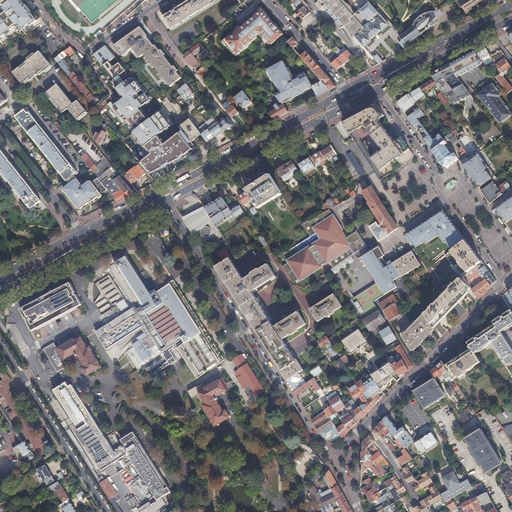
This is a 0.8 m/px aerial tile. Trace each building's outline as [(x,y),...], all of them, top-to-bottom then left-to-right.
[(36,20),(20,0),(0,0),(0,43),(20,27),(23,31),(36,20)] [(138,0),(128,9),(131,12),(138,6),(142,10),(147,5),(142,0),(138,0)] [(190,0),(164,17),(172,30),(218,0),(190,0)] [(291,0),(300,10),(296,14),(298,16),(300,15),(303,19),(312,11),(302,0),(291,0)] [(399,42),(405,49),(410,47),(407,44),(421,34),(430,28),(429,27),(430,26),(431,27),(436,23),(434,20),(437,18),(436,11),(432,10),(428,11),(425,12),(421,14),(418,16),(416,19),(414,22),(413,25),(414,26),(403,34),(401,32),(400,33),(380,10),(378,12),(377,11),(369,2),(362,8),(364,11),(357,14),(353,10),(352,9),(352,8),(352,7),(351,7),(351,6),(350,5),(350,4),(349,4),(348,3),(347,2),(346,2),(346,1),(345,1),(344,1),(343,0),(316,0),(318,2),(316,4),(320,9),(323,7),(337,22),(340,29),(345,25),(345,27),(346,28),(347,29),(349,29),(350,30),(349,31),(352,33),(352,32),(355,36),(364,47),(372,41),(370,39),(381,29),(383,31),(389,25),(401,37),(400,38),(400,40),(401,41),(399,42)] [(483,0),(457,0),(459,2),(458,3),(466,13),(472,9),(471,8),(483,0)] [(263,12),(264,11),(262,9),(258,13),(249,21),(246,24),(240,29),(239,27),(223,41),(233,54),(236,52),(238,54),(245,49),(244,48),(247,46),(252,42),(251,40),(254,37),(258,33),(265,40),(278,29),(275,26),(276,26),(274,24),(273,24),(272,23),(263,12)] [(267,14),(264,11),(263,12),(272,23),(273,24),(274,24),(266,15),(267,14)] [(144,55),(169,87),(181,79),(176,73),(177,72),(173,67),(172,68),(163,57),(164,55),(161,50),(159,51),(154,46),(153,46),(146,37),(147,36),(140,27),(115,45),(123,56),(132,49),(140,58),(144,55)] [(278,29),(265,40),(268,44),(270,43),(271,45),(283,34),(278,29)] [(320,34),(315,29),(313,31),(311,35),(315,38),(320,34)] [(100,30),(94,36),(96,39),(103,33),(100,30)] [(297,42),(293,37),(288,42),(294,48),(295,49),(295,48),(295,47),(297,46),(295,43),(297,42)] [(353,57),(345,47),(341,51),(337,46),(336,47),(333,44),(331,46),(339,56),(345,63),(353,57)] [(491,57),(491,56),(485,45),(480,47),(475,50),(482,62),(483,61),(484,62),(491,57)] [(55,59),(94,107),(101,102),(96,96),(94,98),(70,68),(70,69),(62,59),(66,56),(68,57),(75,52),(71,46),(66,50),(55,59)] [(94,55),(117,85),(123,80),(129,88),(152,117),(159,111),(164,107),(161,103),(167,98),(164,95),(159,99),(152,89),(153,88),(135,64),(125,72),(105,46),(99,51),(94,55)] [(185,55),(184,57),(192,67),(198,62),(194,57),(197,54),(197,52),(194,48),(189,51),(185,55)] [(449,64),(456,76),(481,63),(482,62),(475,50),(464,56),(449,64)] [(13,73),(23,85),(35,75),(36,76),(42,71),(44,73),(52,66),(40,51),(26,63),(27,64),(21,69),(20,68),(13,73)] [(508,92),(508,93),(511,89),(511,87),(503,76),(504,76),(505,73),(504,72),(511,66),(506,57),(501,51),(491,56),(491,57),(500,71),(501,73),(496,77),(497,78),(508,92)] [(324,83),(330,80),(323,71),(306,52),(301,57),(322,81),(324,83)] [(372,56),(379,64),(383,61),(377,55),(376,56),(375,55),(374,54),(372,56)] [(345,63),(339,56),(335,60),(330,55),(327,58),(337,70),(345,63)] [(284,62),(269,71),(277,86),(279,86),(281,90),(280,91),(276,94),(283,103),(313,87),(318,96),(323,93),(330,90),(324,83),(322,81),(313,86),(305,73),(293,80),(290,76),(291,75),(284,62)] [(452,104),(470,94),(461,82),(453,87),(449,80),(456,76),(449,64),(440,69),(430,74),(433,78),(437,85),(449,100),(452,104)] [(196,72),(202,80),(208,75),(205,71),(203,72),(200,69),(196,72)] [(324,83),(330,90),(334,88),(336,86),(330,80),(324,83)] [(501,92),(494,84),(492,83),(479,92),(479,94),(500,121),(501,122),(502,122),(511,113),(511,112),(499,95),(501,94),(501,93),(501,92)] [(178,91),(181,96),(182,97),(191,90),(186,84),(178,91)] [(69,109),(77,119),(85,113),(86,114),(87,112),(78,100),(73,104),(58,85),(48,93),(64,113),(69,109)] [(425,96),(423,93),(420,87),(413,91),(412,90),(410,89),(408,91),(409,93),(416,102),(425,96)] [(243,91),(234,98),(244,109),(252,103),(243,91)] [(222,92),(217,96),(222,103),(227,99),(222,92)] [(416,102),(409,93),(408,95),(408,94),(397,102),(400,106),(404,112),(406,111),(407,112),(417,104),(416,102)] [(269,113),(275,119),(282,115),(288,112),(283,105),(280,107),(274,98),(271,101),(277,109),(269,113)] [(232,117),(239,112),(230,102),(229,100),(223,105),(232,117)] [(179,151),(169,139),(160,146),(123,101),(110,111),(147,156),(148,154),(159,167),(161,165),(162,165),(179,151)] [(174,101),(171,104),(170,105),(184,122),(188,119),(174,101)] [(215,102),(209,108),(213,113),(219,107),(215,102)] [(402,166),(407,162),(414,158),(414,155),(403,140),(401,137),(397,140),(394,140),(380,122),(381,119),(385,115),(376,103),(359,112),(348,118),(344,120),(350,130),(351,132),(355,130),(365,125),(369,127),(370,128),(368,129),(384,150),(380,153),(380,152),(372,157),(379,169),(397,158),(402,166)] [(423,139),(432,151),(445,141),(443,138),(440,135),(434,140),(430,134),(429,134),(422,125),(422,124),(418,119),(425,114),(423,111),(420,108),(415,112),(407,118),(416,129),(418,128),(420,130),(420,131),(421,132),(422,133),(424,131),(428,136),(423,139)] [(66,181),(67,181),(74,175),(75,174),(72,169),(73,168),(29,113),(28,113),(25,110),(16,117),(66,181)] [(224,132),(225,132),(234,125),(227,117),(223,120),(224,122),(219,125),(224,132)] [(179,126),(182,129),(191,140),(200,133),(188,119),(184,122),(179,126)] [(201,134),(208,143),(224,132),(219,125),(216,121),(213,123),(217,128),(211,132),(207,128),(204,130),(205,131),(201,134)] [(248,124),(253,131),(258,128),(253,121),(248,124)] [(102,147),(109,127),(105,122),(105,124),(101,134),(97,132),(95,138),(95,139),(102,147)] [(101,134),(105,124),(100,123),(97,132),(101,134)] [(182,129),(169,139),(179,151),(191,141),(191,140),(182,129)] [(443,138),(445,141),(448,139),(453,134),(451,131),(443,138)] [(458,140),(458,141),(462,138),(465,135),(462,131),(455,136),(458,140)] [(448,139),(449,141),(452,145),(458,140),(455,136),(453,134),(448,139)] [(468,154),(472,151),(466,143),(462,138),(458,141),(462,146),(468,154)] [(319,148),(315,141),(311,143),(315,150),(319,148)] [(444,167),(457,158),(458,157),(454,153),(452,155),(448,150),(449,149),(448,147),(447,148),(444,145),(447,143),(445,141),(432,151),(444,167)] [(322,152),(327,161),(333,158),(338,155),(332,146),(327,149),(322,152)] [(458,149),(464,157),(468,155),(468,154),(462,146),(458,149)] [(130,150),(136,158),(139,155),(133,147),(130,150)] [(0,170),(31,209),(41,201),(0,148),(0,170)] [(322,152),(321,151),(312,157),(316,164),(318,163),(319,164),(322,165),(322,163),(326,164),(328,163),(327,161),(322,152)] [(354,151),(349,154),(360,178),(365,175),(354,151)] [(478,153),(472,157),(462,164),(468,172),(472,179),(488,167),(478,153)] [(127,198),(134,194),(104,156),(101,159),(102,161),(96,165),(95,164),(90,168),(97,177),(107,190),(118,203),(127,198)] [(299,164),(304,172),(314,166),(318,172),(320,171),(317,166),(315,166),(310,158),(299,164)] [(263,163),(268,170),(272,167),(268,161),(263,163)] [(281,177),(297,167),(293,161),(291,162),(290,161),(287,163),(288,164),(286,165),(277,170),(281,177)] [(146,174),(140,165),(125,176),(131,184),(142,176),(143,176),(146,174)] [(488,167),(472,179),(477,185),(481,191),(493,182),(491,179),(495,176),(488,167)] [(270,200),(282,192),(277,184),(270,173),(258,181),(246,188),(248,191),(254,200),(259,207),(270,200)] [(409,215),(437,195),(421,173),(413,179),(411,176),(408,178),(421,197),(405,208),(409,215)] [(67,181),(69,184),(72,182),(77,179),(74,175),(67,181)] [(103,193),(107,190),(97,177),(92,182),(90,180),(83,186),(77,179),(70,185),(64,190),(77,207),(79,206),(82,206),(83,208),(89,203),(90,204),(98,197),(99,198),(102,196),(100,193),(102,191),(103,193)] [(367,188),(373,184),(367,177),(360,183),(363,187),(365,185),(367,188)] [(486,198),(490,203),(511,188),(509,186),(510,186),(506,181),(499,186),(502,190),(501,192),(494,182),(493,182),(481,191),(486,198)] [(345,189),(351,199),(357,195),(355,192),(352,194),(347,187),(345,189)] [(370,203),(369,204),(381,222),(372,228),(381,242),(391,235),(400,229),(399,228),(373,188),(364,193),(370,203)] [(244,206),(254,200),(248,191),(239,197),(244,206)] [(205,207),(213,220),(217,225),(234,214),(232,210),(223,196),(205,207)] [(511,196),(495,209),(511,232),(511,196)] [(397,207),(405,201),(403,197),(395,203),(397,207)] [(324,204),(327,210),(329,209),(335,206),(331,200),(324,204)] [(234,214),(237,218),(245,213),(240,205),(232,210),(234,214)] [(182,218),(193,235),(201,229),(202,229),(202,228),(203,227),(204,227),(205,226),(213,220),(205,207),(205,206),(182,218)] [(329,261),(334,267),(354,253),(358,259),(361,257),(369,252),(363,242),(355,243),(350,244),(344,245),(340,246),(338,244),(343,240),(344,239),(344,238),(344,237),(344,236),(342,234),(344,232),(329,209),(327,210),(325,211),(302,223),(310,235),(316,231),(320,237),(312,242),(313,243),(309,246),(309,245),(304,248),(303,249),(302,250),(302,251),(302,253),(302,254),(303,255),(304,256),(302,258),(298,252),(287,259),(289,261),(282,265),(293,282),(300,278),(301,280),(322,266),(322,265),(326,263),(329,261)] [(443,252),(445,255),(447,253),(465,239),(462,236),(459,231),(454,225),(450,219),(448,216),(446,214),(443,210),(404,236),(407,240),(408,242),(411,245),(412,244),(415,247),(418,245),(431,260),(443,252)] [(503,268),(511,262),(511,244),(509,240),(505,242),(498,232),(501,229),(494,220),(480,229),(490,244),(486,246),(491,253),(488,255),(496,267),(501,264),(503,268)] [(170,231),(164,222),(158,225),(164,235),(170,231)] [(202,229),(201,229),(201,230),(201,231),(201,232),(201,233),(201,234),(201,235),(202,235),(202,236),(203,236),(203,237),(204,237),(205,237),(206,237),(207,238),(207,237),(208,237),(209,237),(210,236),(211,235),(211,234),(212,233),(212,232),(212,231),(212,230),(211,229),(210,228),(210,227),(209,227),(208,226),(207,226),(206,226),(205,226),(204,227),(203,227),(202,228),(202,229)] [(483,242),(476,230),(472,232),(479,244),(483,242)] [(259,238),(265,247),(269,244),(263,235),(259,238)] [(482,267),(485,265),(469,245),(465,239),(447,253),(445,255),(462,276),(468,271),(476,265),(479,269),(482,267)] [(218,251),(223,259),(231,255),(226,246),(218,251)] [(350,300),(370,331),(385,321),(373,302),(397,287),(393,280),(420,264),(412,251),(388,266),(381,257),(384,255),(379,246),(369,252),(361,257),(378,282),(350,300)] [(335,276),(355,260),(352,255),(331,271),(335,276)] [(202,326),(180,292),(177,294),(171,286),(170,285),(158,293),(155,290),(150,293),(129,259),(128,259),(127,256),(109,267),(135,307),(132,309),(99,330),(96,332),(100,338),(107,349),(143,326),(142,326),(145,324),(163,351),(167,348),(169,350),(174,347),(173,346),(179,342),(179,341),(183,338),(185,342),(182,345),(184,349),(181,351),(197,375),(222,359),(201,326),(202,326)] [(287,380),(298,372),(304,368),(297,358),(296,359),(282,338),(307,323),(299,311),(275,326),(252,291),(276,276),(268,263),(244,278),(230,257),(216,266),(230,288),(235,296),(241,304),(246,313),(252,323),(258,332),(281,368),(280,369),(283,373),(287,380)] [(471,287),(472,289),(478,283),(484,277),(479,272),(479,271),(480,270),(479,269),(476,265),(468,271),(468,272),(463,277),(471,287)] [(484,277),(492,285),(496,281),(489,271),(485,265),(482,267),(479,269),(480,270),(479,271),(479,272),(484,277)] [(427,311),(424,313),(433,326),(452,307),(471,287),(460,277),(427,311)] [(472,289),(479,298),(483,294),(492,285),(484,277),(478,283),(472,289)] [(32,331),(44,324),(55,319),(59,316),(70,311),(82,304),(77,294),(76,295),(75,293),(76,292),(70,282),(21,309),(26,319),(27,318),(28,320),(27,321),(32,331)] [(511,286),(509,290),(503,297),(506,301),(511,309),(511,311),(511,310),(511,286)] [(389,320),(402,312),(410,303),(407,298),(412,294),(408,287),(394,295),(393,295),(380,304),(389,320)] [(311,308),(319,321),(344,305),(335,293),(311,308)] [(468,342),(470,345),(475,353),(492,342),(511,372),(511,348),(501,331),(509,326),(511,323),(511,310),(511,311),(511,309),(501,315),(493,321),(495,323),(468,342)] [(74,319),(70,311),(59,316),(64,325),(74,319)] [(412,351),(434,327),(433,326),(424,313),(402,336),(412,351)] [(55,319),(44,324),(49,333),(59,327),(55,319)] [(380,332),(388,345),(397,339),(389,326),(380,332)] [(359,330),(342,341),(348,350),(347,350),(350,355),(355,352),(354,349),(355,348),(356,349),(357,348),(358,350),(360,348),(359,347),(361,346),(360,345),(361,344),(363,347),(369,342),(366,337),(365,338),(359,330)] [(87,347),(81,336),(75,339),(74,338),(57,348),(54,343),(44,349),(42,350),(44,355),(46,354),(48,357),(50,355),(59,371),(65,368),(64,368),(67,366),(63,360),(76,352),(77,353),(76,354),(77,356),(78,355),(84,365),(81,367),(85,373),(85,374),(86,374),(87,374),(88,374),(90,373),(101,367),(89,346),(87,347)] [(326,336),(318,342),(321,347),(326,344),(330,342),(328,339),(326,336)] [(397,340),(392,344),(394,347),(399,354),(400,357),(408,370),(412,366),(397,340)] [(445,365),(449,370),(454,379),(468,370),(481,362),(475,353),(470,345),(469,346),(471,348),(445,365)] [(334,346),(328,349),(333,357),(338,354),(334,346)] [(132,349),(140,362),(143,361),(134,348),(132,349)] [(238,375),(236,377),(243,387),(245,389),(248,393),(252,390),(255,395),(264,390),(241,354),(232,359),(239,369),(235,371),(238,375)] [(391,363),(401,378),(404,374),(396,361),(395,362),(393,358),(392,356),(388,358),(390,361),(391,363)] [(438,364),(436,367),(441,374),(440,374),(441,376),(442,375),(449,370),(445,365),(442,360),(438,364)] [(391,381),(393,380),(395,377),(398,381),(401,378),(391,363),(381,369),(379,370),(372,375),(381,389),(385,386),(386,387),(388,384),(391,381)] [(318,373),(323,370),(319,365),(315,368),(310,371),(314,376),(318,373)] [(434,368),(431,372),(435,378),(438,376),(439,378),(442,376),(442,375),(441,376),(440,374),(441,374),(436,367),(434,368)] [(290,386),(293,391),(300,386),(297,382),(303,378),(302,377),(300,374),(298,372),(287,380),(286,380),(290,386)] [(223,378),(220,373),(188,391),(192,399),(200,394),(205,403),(203,405),(215,425),(228,418),(228,417),(229,417),(229,416),(229,415),(225,409),(222,410),(217,400),(218,399),(217,397),(216,398),(215,396),(228,389),(222,378),(223,378)] [(361,380),(376,403),(379,400),(385,394),(382,391),(381,389),(372,375),(371,373),(361,380)] [(315,392),(317,391),(321,388),(314,377),(304,384),(300,386),(293,391),(296,396),(311,386),(315,392)] [(414,393),(424,409),(435,402),(446,395),(436,379),(425,386),(414,393)] [(368,402),(372,407),(376,403),(361,380),(359,381),(356,383),(363,393),(363,394),(366,392),(368,395),(366,396),(368,399),(367,400),(368,401),(368,402)] [(347,387),(365,414),(369,411),(372,407),(368,402),(363,405),(357,397),(363,393),(356,383),(355,381),(351,384),(347,387)] [(171,491),(133,432),(121,439),(126,447),(124,448),(124,447),(115,452),(72,384),(69,386),(66,382),(54,390),(76,425),(74,426),(79,433),(78,434),(95,461),(97,460),(99,462),(98,463),(102,470),(128,453),(157,500),(171,491)] [(459,391),(461,389),(460,387),(456,382),(452,385),(454,389),(456,392),(459,391)] [(452,397),(455,395),(457,394),(456,392),(454,389),(452,385),(449,387),(446,389),(452,397)] [(341,408),(345,405),(338,394),(334,397),(329,400),(332,404),(336,411),(341,408)] [(351,414),(357,423),(358,422),(360,419),(354,410),(354,409),(351,404),(350,402),(345,405),(350,412),(351,414)] [(354,410),(360,419),(362,417),(364,415),(358,407),(355,402),(351,404),(354,409),(354,410)] [(325,410),(330,417),(334,414),(337,417),(339,416),(336,411),(332,404),(325,409),(325,410)] [(313,422),(315,425),(330,417),(325,410),(318,414),(311,419),(313,422)] [(343,421),(349,430),(352,428),(357,423),(351,414),(343,421)] [(467,414),(460,418),(463,422),(470,418),(467,414)] [(407,431),(403,426),(399,429),(387,415),(382,420),(391,431),(397,439),(405,448),(411,444),(413,439),(410,435),(407,431)] [(317,428),(319,432),(327,428),(334,423),(332,420),(330,417),(315,425),(317,428)] [(375,428),(375,429),(383,440),(386,438),(385,437),(391,431),(382,420),(378,425),(375,428)] [(336,426),(343,437),(345,435),(349,430),(343,421),(341,422),(341,423),(340,423),(341,425),(340,426),(339,424),(336,426)] [(336,440),(343,437),(336,426),(334,423),(327,428),(319,432),(325,439),(334,441),(336,440)] [(511,424),(503,427),(509,435),(509,436),(511,434),(511,433),(511,424)] [(80,454),(83,451),(69,429),(66,431),(80,454)] [(466,438),(487,473),(502,464),(480,430),(466,438)] [(414,443),(421,453),(427,450),(439,442),(432,431),(419,439),(419,440),(414,443)] [(362,445),(362,451),(365,451),(367,448),(369,446),(372,449),(375,446),(368,437),(366,439),(363,441),(363,443),(362,445)] [(397,439),(395,441),(404,452),(404,451),(406,454),(398,459),(402,465),(413,459),(405,448),(397,439)] [(25,456),(28,461),(35,457),(25,440),(13,447),(20,459),(25,456)] [(390,443),(387,445),(393,453),(395,450),(390,443)] [(362,465),(371,458),(373,457),(373,456),(367,448),(365,451),(362,451),(362,456),(361,464),(362,465)] [(373,457),(371,458),(375,463),(382,473),(384,475),(387,473),(388,473),(385,470),(379,463),(385,458),(379,451),(376,448),(375,449),(376,451),(377,452),(376,453),(373,456),(373,457)] [(90,469),(94,467),(87,457),(84,459),(90,469)] [(361,473),(361,474),(368,469),(370,467),(377,476),(377,475),(379,479),(383,476),(384,476),(384,475),(382,473),(375,463),(371,458),(362,465),(361,473)] [(45,480),(47,484),(53,480),(52,477),(53,476),(46,464),(38,468),(45,481),(45,480)] [(97,480),(101,478),(94,467),(90,469),(97,480)] [(329,504),(335,500),(337,499),(335,494),(341,490),(329,470),(324,476),(331,488),(322,493),(320,490),(318,491),(315,486),(310,490),(311,493),(308,494),(318,510),(321,509),(322,511),(320,511),(331,511),(333,511),(331,507),(329,504)] [(441,494),(445,502),(473,486),(468,479),(460,483),(453,471),(442,478),(449,490),(441,494)] [(415,490),(415,491),(416,493),(415,493),(421,502),(424,506),(435,499),(422,476),(412,482),(416,487),(415,488),(415,489),(415,490)] [(113,497),(116,502),(119,499),(116,495),(117,494),(107,478),(105,480),(103,477),(101,478),(97,480),(109,499),(113,497)] [(363,487),(361,487),(364,494),(375,489),(377,493),(380,492),(378,488),(379,487),(378,485),(377,484),(375,481),(369,484),(363,487)] [(59,482),(50,487),(52,490),(55,488),(64,502),(69,499),(61,485),(59,482)] [(375,489),(364,494),(366,494),(368,498),(377,493),(375,489)] [(339,498),(344,495),(342,493),(341,490),(335,494),(337,499),(339,498)] [(377,493),(368,498),(371,503),(373,501),(386,495),(383,490),(380,492),(377,493)] [(401,498),(396,490),(391,493),(388,494),(386,495),(373,501),(376,506),(394,496),(397,501),(401,498)] [(85,494),(83,491),(78,494),(75,495),(79,501),(83,498),(82,496),(85,494)] [(479,496),(478,497),(482,504),(491,499),(487,492),(479,496)] [(353,511),(352,510),(349,505),(346,500),(344,495),(339,498),(337,499),(335,500),(342,511),(353,511)] [(468,495),(459,500),(461,505),(466,503),(471,500),(468,495)] [(128,500),(134,509),(137,507),(140,505),(134,496),(128,500)] [(446,503),(448,506),(453,503),(458,501),(459,500),(457,496),(446,503)] [(109,499),(117,511),(122,511),(116,502),(113,497),(109,499)] [(137,507),(134,509),(135,511),(152,511),(166,503),(162,497),(140,511),(137,507)] [(478,497),(471,501),(477,511),(482,509),(480,505),(482,504),(478,497)] [(69,499),(64,502),(58,506),(61,510),(63,509),(64,511),(76,511),(77,511),(71,502),(69,499)] [(461,505),(462,506),(465,511),(467,510),(467,511),(485,511),(483,508),(482,509),(477,511),(471,501),(471,500),(466,503),(461,505)] [(388,506),(392,504),(390,501),(376,509),(377,511),(388,506)]
